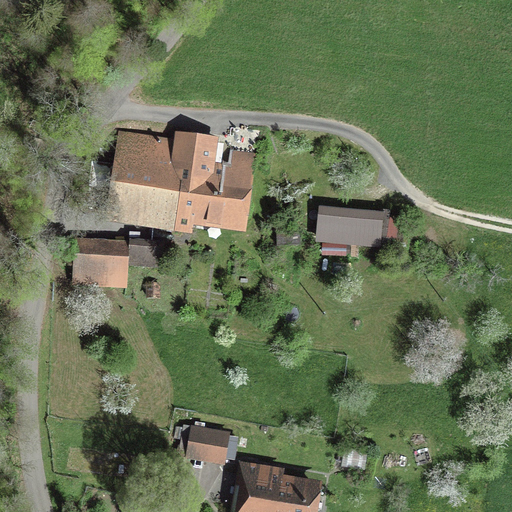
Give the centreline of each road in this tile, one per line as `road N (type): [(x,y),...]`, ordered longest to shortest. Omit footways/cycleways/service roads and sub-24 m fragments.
road 1 (residential): [(184,0),(82,138),(46,220),(23,402),(39,511)]
road 2 (track): [(101,108),(348,129),(427,205),(511,226)]
